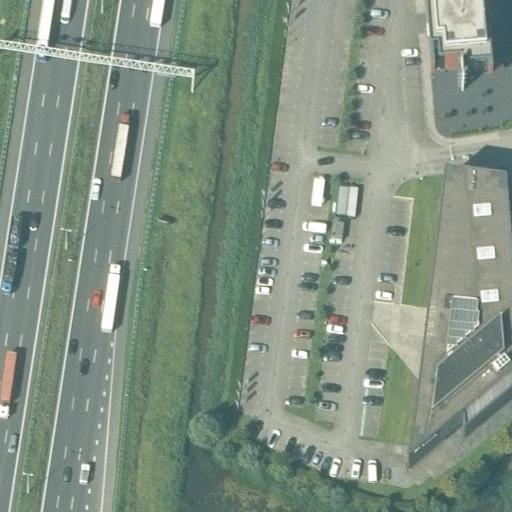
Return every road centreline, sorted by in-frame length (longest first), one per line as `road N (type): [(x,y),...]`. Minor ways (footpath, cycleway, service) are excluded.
road 1 (motorway): [(65,511),(142,0)]
road 2 (motorway): [(65,0),(0,423)]
